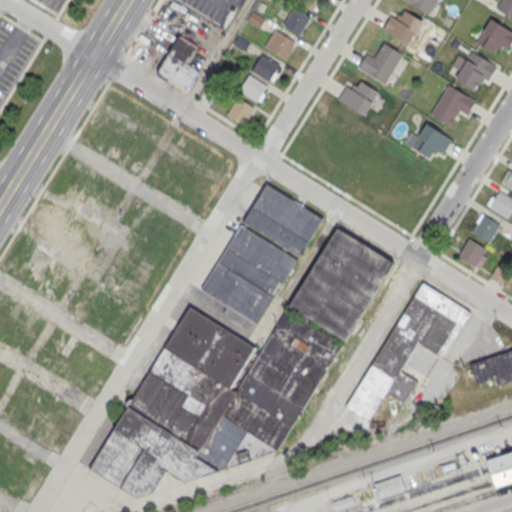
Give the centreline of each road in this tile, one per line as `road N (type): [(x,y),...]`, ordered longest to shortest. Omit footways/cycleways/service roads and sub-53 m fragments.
road 1 (residential): [(511,313),(12,0)]
road 2 (residential): [(361,0),(48,492)]
road 3 (residential): [(511,104),(317,422),(285,458)]
road 4 (secondary): [(127,0),(0,204)]
road 5 (residential): [(285,458),(127,511)]
